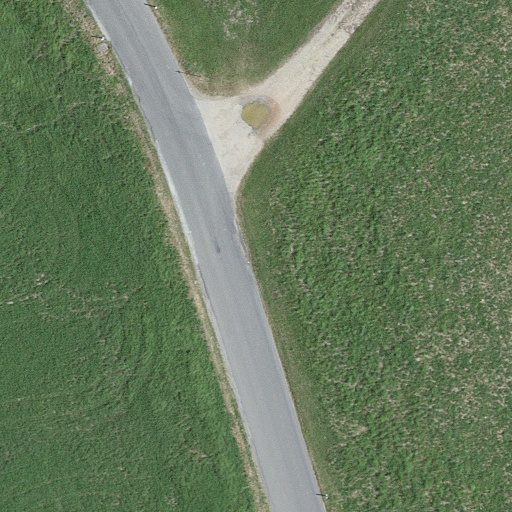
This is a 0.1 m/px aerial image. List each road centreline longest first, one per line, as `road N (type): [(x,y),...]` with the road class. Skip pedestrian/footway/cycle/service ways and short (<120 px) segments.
road 1 (tertiary): [(300,511),(211,217),(162,94),(110,0)]
road 2 (track): [(355,0),(325,46),(241,132),(189,158)]
